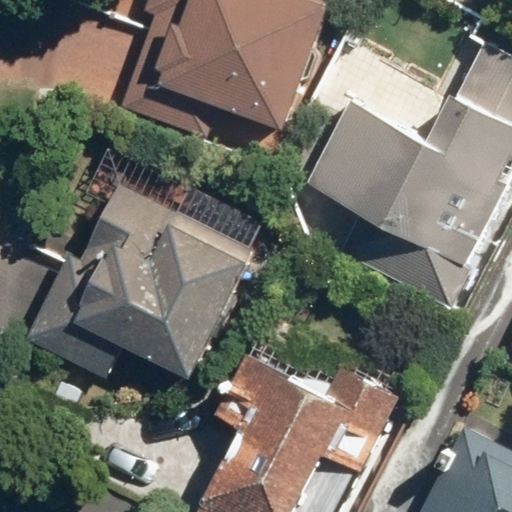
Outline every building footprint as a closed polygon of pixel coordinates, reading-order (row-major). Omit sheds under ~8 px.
[(334,0),(157,0),(121,100),(211,132),(222,102),(289,126),(334,0)] [(511,51),(483,37),(433,136),(351,94),(307,180),(362,208),(341,248),(453,305),(475,261),(470,259),(511,176),(511,51)] [(256,249),(124,183),(86,259),(71,252),(47,299),(195,372),(256,249)] [(332,388),(250,344),(231,379),(230,417),(245,425),(197,511),(295,511),(329,450),(363,468),(402,396),(344,364),(332,388)] [(511,511),(511,446),(466,422),(419,511),(511,511)]
